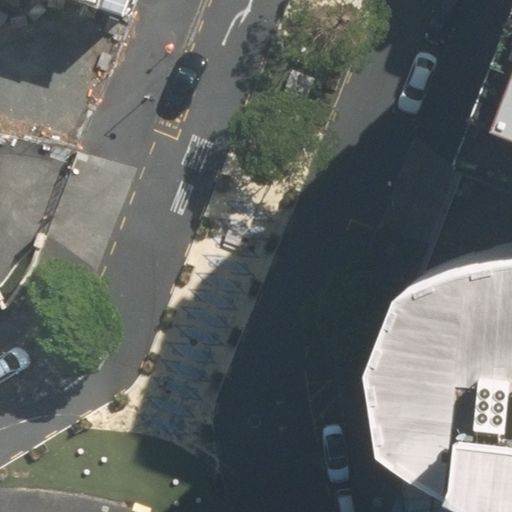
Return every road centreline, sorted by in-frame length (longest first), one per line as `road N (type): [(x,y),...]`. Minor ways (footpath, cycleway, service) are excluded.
road 1 (residential): [(418,0),(278,336),(270,439),(285,511)]
road 2 (residential): [(0,429),(88,376),(123,337),(262,0)]
